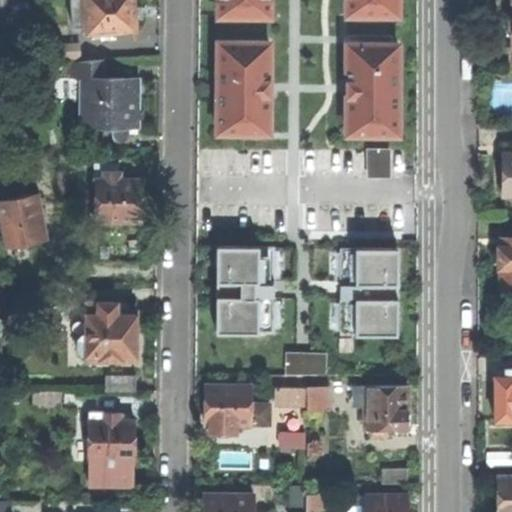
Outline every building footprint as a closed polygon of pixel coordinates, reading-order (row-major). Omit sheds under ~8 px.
[(87,34),(135,31),(134,6),(133,0),(71,0),(73,29),(86,29),(87,34)] [(219,0),(219,16),(270,16),(269,0),(219,0)] [(346,0),(347,14),(397,14),(397,0),(346,0)] [(269,89),(269,43),(218,42),(217,132),(268,133),(269,89)] [(347,134),(398,135),(398,45),(347,44),(347,86),(347,134)] [(70,79),(89,79),(105,79),(105,60),(70,63),(70,79)] [(105,79),(89,79),(89,99),(81,99),(80,126),(111,127),(112,132),(112,135),(115,138),(120,140),(125,139),(129,135),(129,121),(138,121),(138,118),(144,118),(143,110),(138,110),(138,96),(139,79),(105,79)] [(396,173),(395,145),(370,146),(371,174),(396,173)] [(68,168),(83,169),(84,158),(68,158),(68,168)] [(104,180),(96,180),(96,221),(142,222),(142,204),(142,181),(119,180),(119,173),(104,173),(104,180)] [(32,243),(48,240),(44,222),(49,222),(43,192),(0,201),(0,219),(6,248),(32,243)] [(53,239),(49,222),(44,222),(48,240),(53,239)] [(502,288),(511,288),(511,237),(501,238),(501,245),(498,245),(498,258),(498,267),(502,267),(502,288)] [(274,246),(217,246),(216,332),(274,332),(274,289),(274,246)] [(397,248),(340,248),(340,252),(340,279),(340,289),(340,302),(340,330),(340,334),(397,334),(397,248)] [(116,311),(116,302),(85,302),(85,335),(83,335),(78,340),(77,350),(82,355),(84,355),(85,360),(135,360),(135,334),(136,311),(116,311)] [(0,331),(0,336),(11,334),(9,320),(0,321),(0,331)] [(288,350),(289,373),(331,372),(330,349),(288,350)] [(496,419),(511,419),(511,376),(496,377),(496,397),(496,419)] [(106,377),(105,392),(135,393),(136,378),(106,377)] [(407,384),(356,384),(355,404),(365,404),(365,427),(370,427),(370,434),(378,435),(378,428),(407,427),(407,411),(407,384)] [(236,424),(269,424),(269,403),(251,403),(251,386),(205,385),(205,409),(204,424),(209,424),(209,432),(236,432),(236,424)] [(275,387),(275,404),(307,404),(307,388),(307,387),(275,387)] [(327,388),(307,388),(307,404),(307,410),(327,410),(327,388)] [(63,390),(33,390),(33,407),(63,407),(63,390)] [(119,420),(119,413),(104,413),(104,412),(89,412),(88,460),(134,461),(135,438),(135,421),(119,420)] [(280,434),(280,449),(305,449),(305,434),(280,434)] [(407,470),(382,470),(382,485),(407,485),(407,470)] [(497,511),(511,511),(511,476),(497,477),(497,500),(497,511)] [(292,485),(292,507),(307,507),(307,495),(307,485),(292,485)] [(252,511),(253,494),(204,494),(203,511),(252,511)] [(321,511),(321,494),(307,495),(307,507),(306,511),(321,511)] [(407,511),(407,495),(351,496),(345,502),(345,510),(346,511),(407,511)] [(41,511),(42,500),(12,500),(12,511),(41,511)] [(0,511),(9,511),(9,501),(0,501),(0,511)]
